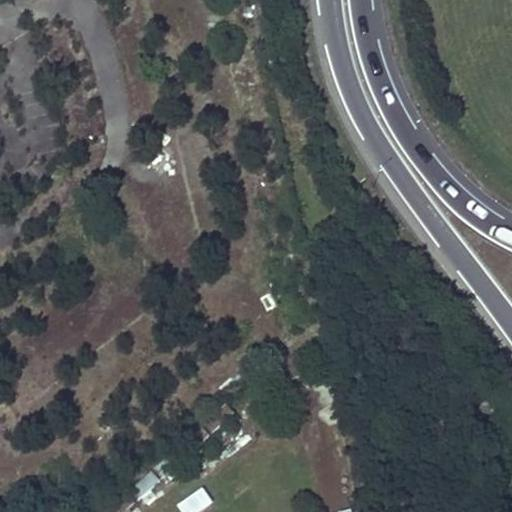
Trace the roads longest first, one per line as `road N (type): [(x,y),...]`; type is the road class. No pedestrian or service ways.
road 1 (motorway): [(329,0),(344,63),(377,137),(511,325)]
road 2 (motorway): [(511,236),(446,187),(402,129),(379,78),(361,0)]
